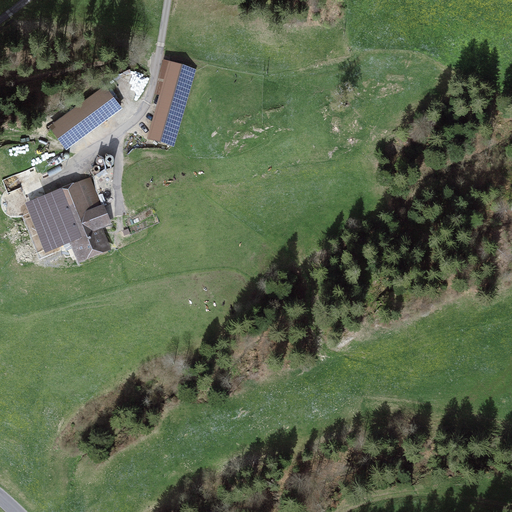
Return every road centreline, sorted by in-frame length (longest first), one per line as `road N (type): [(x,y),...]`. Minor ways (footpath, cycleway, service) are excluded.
road 1 (track): [(511,503),(417,490),(336,511)]
road 2 (track): [(115,211),(123,143),(157,58)]
road 3 (track): [(157,58),(104,56),(0,70)]
